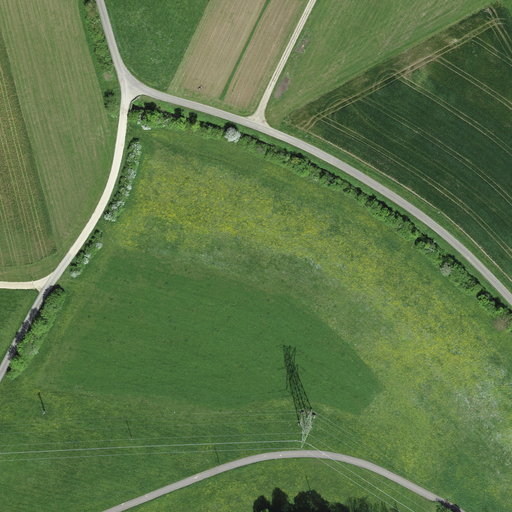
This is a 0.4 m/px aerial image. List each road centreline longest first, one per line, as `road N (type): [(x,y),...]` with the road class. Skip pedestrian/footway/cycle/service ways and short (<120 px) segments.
road 1 (residential): [(511,301),(433,225),(325,157),(132,82),(101,0)]
road 2 (track): [(113,511),(272,455),(348,459),(400,478),(454,511)]
road 3 (track): [(50,285),(106,198),(132,82)]
road 4 (track): [(260,128),(316,0)]
